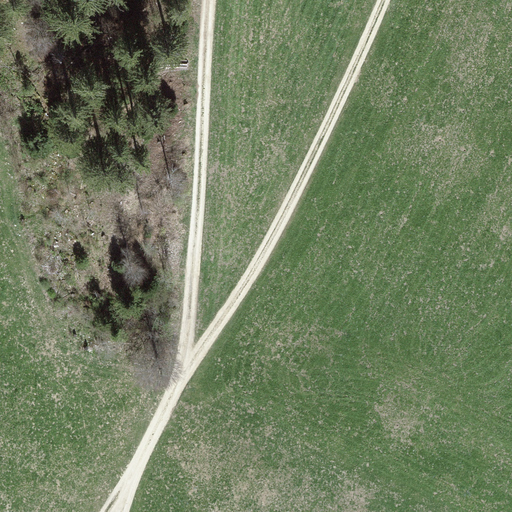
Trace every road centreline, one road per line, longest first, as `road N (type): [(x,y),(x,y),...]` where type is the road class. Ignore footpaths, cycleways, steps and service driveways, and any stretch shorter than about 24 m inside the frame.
road 1 (track): [(216,0),(191,367),(127,511)]
road 2 (track): [(191,367),(277,241),(394,0)]
